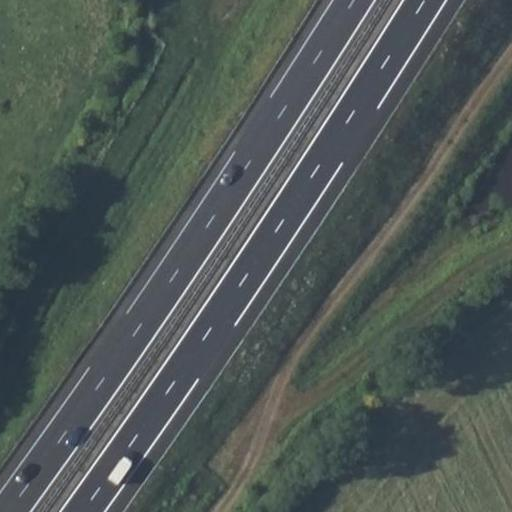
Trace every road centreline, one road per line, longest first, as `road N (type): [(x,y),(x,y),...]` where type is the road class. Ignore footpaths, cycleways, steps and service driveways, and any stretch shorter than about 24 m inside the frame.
road 1 (track): [(511,67),(321,313),(268,403),(282,417),(511,256)]
road 2 (motorway): [(355,0),(9,511)]
road 3 (motorway): [(82,511),(426,0)]
